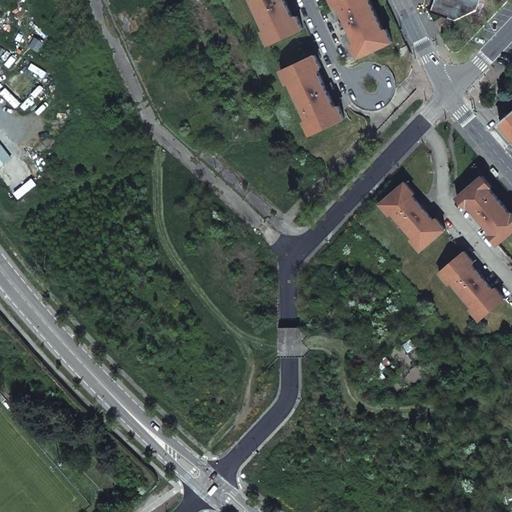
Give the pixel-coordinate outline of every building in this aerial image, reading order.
[(253,0),(267,30),(263,32),(269,44),(303,28),(297,16),(294,17),(285,0),(253,0)] [(353,45),(359,57),(393,41),(388,29),(383,30),(369,0),(332,0),(335,7),(339,5),(357,43),(353,45)] [(434,0),(432,8),(457,16),(460,4),(472,8),(475,0),(434,0)] [(406,46),(397,50),(401,58),(410,54),(406,46)] [(318,69),(322,67),(316,55),(281,71),(287,83),(291,82),(309,120),(305,122),(311,134),(345,118),(339,106),(335,107),(318,69)] [(511,111),(500,122),(511,135),(511,111)] [(467,208),(470,205),(492,231),(489,234),(499,245),(511,233),(511,213),(511,214),(489,189),(492,186),(483,175),(457,197),(467,208)] [(412,239),(421,250),(446,229),(437,218),(434,221),(412,195),(415,193),(406,182),(381,203),(390,213),(393,211),(415,237),(412,239)] [(471,309),(480,319),(505,298),(496,288),(494,290),(472,264),(475,262),(465,251),(441,272),(450,283),(452,280),(474,307),(471,309)]
